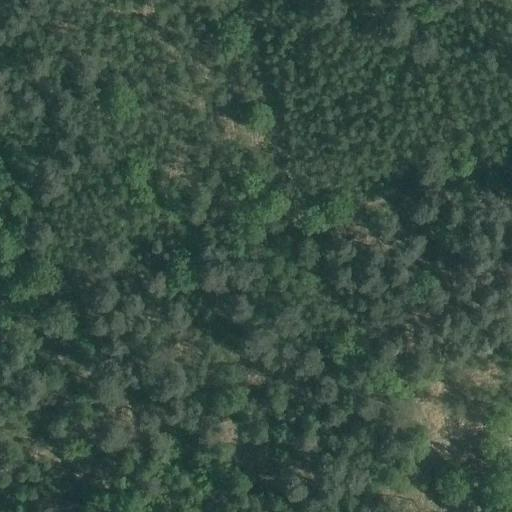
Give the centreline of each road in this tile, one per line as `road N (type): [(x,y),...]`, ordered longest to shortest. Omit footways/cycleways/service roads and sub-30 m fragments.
road 1 (track): [(511,166),(38,301)]
road 2 (track): [(112,511),(0,197)]
